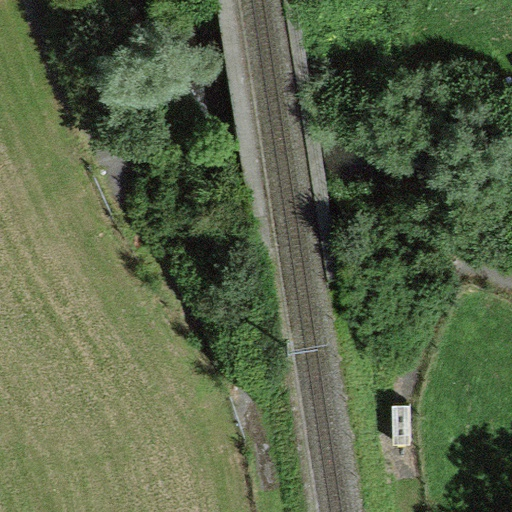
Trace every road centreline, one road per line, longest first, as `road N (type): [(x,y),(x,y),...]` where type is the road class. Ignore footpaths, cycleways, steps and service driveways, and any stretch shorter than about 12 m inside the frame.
road 1 (track): [(265,511),(246,399),(121,230),(111,182),(150,156),(227,173),(336,201),(511,282)]
road 2 (track): [(27,0),(111,182)]
